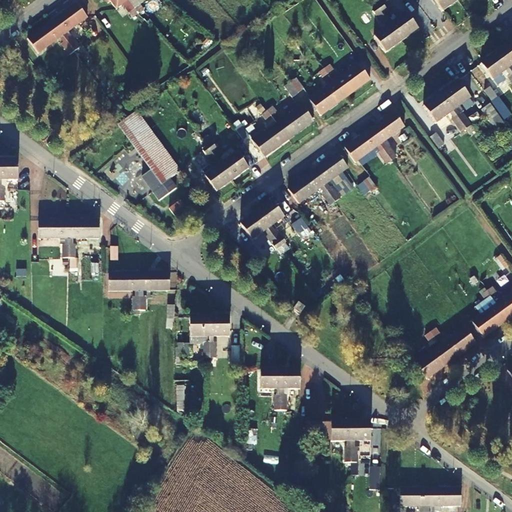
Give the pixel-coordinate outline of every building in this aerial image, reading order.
[(108,0),(109,2),(116,11),(128,2),(126,0),(108,0)] [(458,1),(457,0),(432,0),(442,12),(458,1)] [(51,21),(74,52),(79,48),(71,37),(68,39),(65,34),(87,19),(75,3),(51,21)] [(377,7),(386,20),(391,17),(381,4),(377,7)] [(134,10),(138,14),(143,9),(139,5),(134,10)] [(386,20),(377,7),(372,11),(382,23),(386,20)] [(129,14),(134,19),(138,14),(134,10),(129,14)] [(391,28),(402,42),(418,30),(406,13),(390,25),(391,28)] [(74,52),(51,21),(26,39),(37,54),(59,38),(63,43),(60,44),(68,56),(74,52)] [(391,28),(390,25),(373,36),(386,53),(402,42),(391,28)] [(511,41),(496,53),(509,69),(511,66),(511,41)] [(496,53),(480,64),(492,81),(501,75),(504,79),(507,76),(511,82),(511,73),(509,69),(496,53)] [(326,72),(345,99),(369,81),(357,63),(348,69),(349,71),(336,81),(333,76),(335,75),(331,68),(326,72)] [(345,99),(326,72),(321,75),(325,82),(327,80),(331,85),(318,93),(317,92),(308,98),(321,116),(345,99)] [(292,86),(297,93),(303,89),(295,78),(290,83),(292,86)] [(470,99),(457,81),(440,94),(453,111),(470,99)] [(291,98),(297,93),(292,86),(290,83),(283,87),(291,98)] [(489,87),(483,92),(491,103),(497,98),(489,87)] [(440,94),(423,106),(436,124),(453,111),(440,94)] [(313,122),(300,104),(291,110),(292,112),(277,124),(288,140),(313,122)] [(504,126),(489,105),(480,111),(495,132),(504,126)] [(276,112),(273,107),(267,110),(271,115),(276,112)] [(271,115),(267,110),(262,114),(265,119),(271,115)] [(123,120),(117,125),(150,170),(141,177),(158,201),(175,189),(169,180),(180,172),(136,111),(123,120)] [(392,113),(368,131),(379,146),(403,128),(392,113)] [(461,113),(456,116),(466,129),(470,126),(461,113)] [(466,129),(456,116),(452,119),(462,132),(466,129)] [(235,128),(244,141),(250,136),(241,124),(235,128)] [(288,140),(277,124),(261,135),(259,133),(251,140),(264,158),(288,140)] [(355,163),(379,146),(368,131),(344,148),(355,163)] [(436,133),(430,138),(438,149),(444,145),(436,133)] [(207,147),(216,160),(220,156),(211,144),(207,147)] [(207,147),(202,151),(211,164),(209,166),(212,170),(203,176),(215,193),(231,181),(219,164),(216,160),(207,147)] [(387,147),(383,150),(391,162),(395,158),(387,147)] [(391,162),(383,150),(378,154),(386,165),(391,162)] [(235,153),(219,164),(231,181),(247,170),(235,153)] [(347,169),(336,154),(312,171),(323,187),(347,169)] [(191,159),(177,169),(180,172),(191,186),(203,176),(191,159)] [(16,161),(0,160),(0,180),(16,181),(16,161)] [(298,205),(323,187),(312,171),(287,190),(298,205)] [(368,178),(363,182),(370,192),(371,193),(376,189),(368,178)] [(370,192),(363,182),(357,186),(364,196),(370,192)] [(331,188),(327,191),(335,203),(339,199),(331,188)] [(335,203),(327,191),(322,195),(330,206),(335,203)] [(179,201),(174,204),(180,212),(185,208),(179,201)] [(283,218),(271,202),(255,213),(267,230),(283,218)] [(174,204),(168,209),(174,216),(180,212),(174,204)] [(267,230),(255,213),(240,225),(252,241),(267,230)] [(67,221),(37,221),(37,240),(67,240),(67,221)] [(97,221),(67,221),(67,240),(97,240),(97,221)] [(275,231),(271,234),(280,247),(285,244),(275,231)] [(280,247),(271,234),(266,238),(276,250),(280,247)] [(504,270),(509,266),(501,255),(496,259),(504,270)] [(107,292),(138,291),(138,274),(107,274),(107,292)] [(138,311),(138,323),(145,323),(145,298),(145,292),(148,292),(168,292),(168,274),(138,274),(138,291),(138,297),(138,311)] [(494,293),(491,288),(485,292),(489,297),(494,293)] [(511,294),(495,305),(507,321),(511,317),(511,290),(510,292),(511,294)] [(489,297),(485,292),(480,296),(484,301),(489,297)] [(480,316),(479,314),(470,321),(483,339),(507,321),(495,305),(480,316)] [(293,312),(299,316),(304,310),(298,306),(293,312)] [(207,318),(188,318),(188,344),(202,344),(201,359),(208,359),(207,344),(207,338),(207,318)] [(227,318),(207,318),(207,338),(227,338),(227,318)] [(453,333),(455,335),(439,346),(451,362),(475,345),(462,327),(453,333)] [(438,334),(434,329),(429,333),(433,338),(438,334)] [(433,338),(429,333),(423,337),(427,342),(433,338)] [(389,341),(398,352),(403,348),(395,336),(389,341)] [(451,362),(439,346),(424,357),(423,355),(412,363),(425,381),(451,362)] [(237,347),(229,348),(229,368),(237,367),(237,347)] [(259,391),(279,391),(279,369),(259,369),(259,391)] [(176,386),(177,411),(185,411),(184,386),(176,386)] [(329,442),(349,442),(349,422),(330,422),(329,442)] [(368,442),(368,422),(349,422),(349,442),(368,442)] [(428,511),(429,489),(398,489),(399,509),(418,509),(418,511),(428,511)] [(437,511),(437,508),(459,508),(459,489),(429,489),(428,511),(437,511)]
